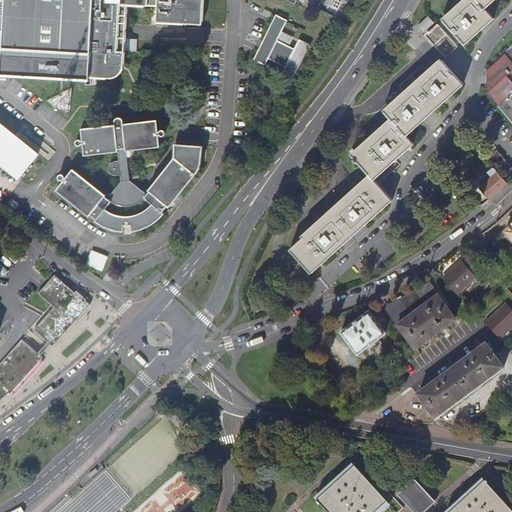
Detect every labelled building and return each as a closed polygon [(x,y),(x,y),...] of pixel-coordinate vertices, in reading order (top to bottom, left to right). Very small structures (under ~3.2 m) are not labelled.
[(0,0),(0,71),(1,72),(1,76),(89,81),(89,77),(109,78),(111,78),(114,78),(115,77),(117,76),(120,73),(122,72),(123,70),(123,68),(123,66),(127,5),(157,6),(156,22),(202,25),(203,0),(0,0)] [(331,0),(327,10),(349,18),(355,0),(331,0)] [(493,0),(465,0),(442,21),(464,44),(492,19),(483,9),(493,0)] [(287,21),(276,15),(254,60),(265,65),(268,58),(285,67),(284,70),(294,75),(309,45),(299,40),(294,50),(276,41),(287,21)] [(438,25),(425,36),(444,55),(455,45),(438,25)] [(499,107),(511,121),(511,57),(508,53),(490,70),(489,92),(501,105),(499,107)] [(405,136),(417,125),(463,85),(442,60),(383,111),(390,119),(349,154),(368,176),(286,248),(306,274),(389,201),(372,180),(412,145),(405,136)] [(106,195),(73,168),(56,190),(89,217),(90,215),(96,220),(95,221),(98,224),(101,226),(104,227),(107,229),(110,230),(114,231),(119,232),(124,232),(125,226),(131,225),(132,232),(135,232),(140,231),(144,229),(148,227),(149,227),(156,223),(159,220),(161,218),(164,214),(162,212),(167,206),(169,208),(196,174),(197,172),(199,168),(201,165),(201,162),(202,159),(203,146),(174,144),(174,157),(148,190),(149,192),(147,194),(146,197),(138,190),(130,183),(127,151),(160,147),(159,139),(157,120),(81,128),(84,155),(118,152),(121,185),(110,200),(105,196),(106,195)] [(0,162),(20,178),(38,154),(19,138),(0,123),(0,162)] [(505,173),(511,168),(496,150),(488,158),(501,173),(504,171),(505,173)] [(489,198),(507,182),(502,176),(493,166),(487,171),(491,177),(479,186),(489,198)] [(87,264),(103,270),(109,255),(93,249),(87,264)] [(442,277),(457,293),(476,275),(474,272),(479,267),(470,257),(464,262),(462,259),(442,277)] [(9,272),(0,262),(0,272),(4,276),(9,272)] [(102,279),(107,282),(111,277),(118,273),(115,267),(107,272),(102,279)] [(57,307),(37,329),(55,346),(59,343),(58,342),(65,335),(66,335),(69,332),(68,331),(75,324),(76,324),(79,320),(78,320),(91,306),(86,302),(88,300),(77,291),(74,293),(56,276),(41,293),(53,303),(57,307)] [(386,307),(398,324),(404,331),(418,348),(443,329),(457,319),(454,316),(448,307),(430,283),(418,292),(417,289),(401,300),(399,298),(386,307)] [(498,338),(511,325),(511,310),(506,304),(485,323),(498,338)] [(367,311),(341,331),(358,352),(384,333),(367,311)] [(43,359),(22,339),(0,364),(0,402),(10,393),(11,394),(15,391),(21,383),(22,384),(25,380),(25,379),(31,372),(32,373),(35,369),(35,368),(43,359)] [(438,382),(419,396),(438,421),(504,370),(485,345),(466,360),(438,382)] [(379,511),(389,504),(390,503),(356,466),(335,486),(318,501),(327,511),(379,511)] [(96,469),(89,475),(91,477),(98,471),(96,469)] [(501,497),(484,478),(467,494),(465,496),(446,511),(511,511),(511,509),(503,499),(501,497)] [(398,495),(413,511),(426,511),(437,503),(427,492),(416,479),(398,495)]
